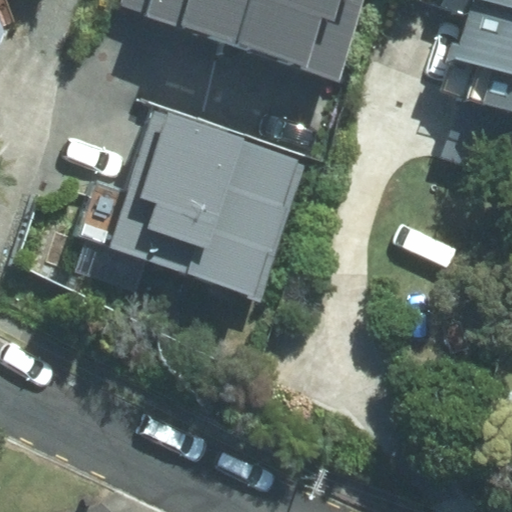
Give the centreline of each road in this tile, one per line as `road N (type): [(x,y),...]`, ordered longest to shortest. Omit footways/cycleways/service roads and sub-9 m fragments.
road 1 (residential): [(0,379),(271,511)]
road 2 (unknown): [(0,200),(70,0)]
